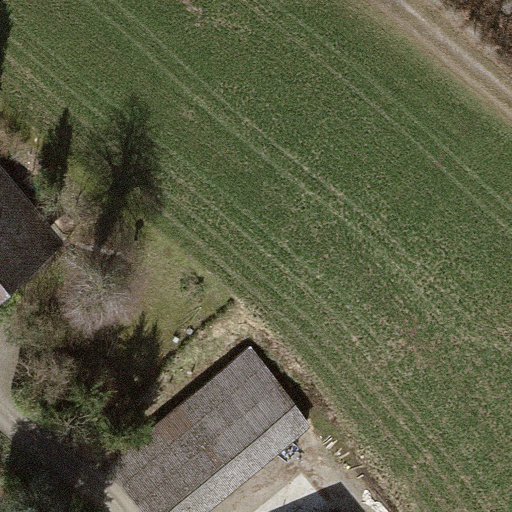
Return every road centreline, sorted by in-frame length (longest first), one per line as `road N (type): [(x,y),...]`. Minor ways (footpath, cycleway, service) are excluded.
road 1 (track): [(511,94),(388,0)]
road 2 (track): [(114,511),(0,411)]
